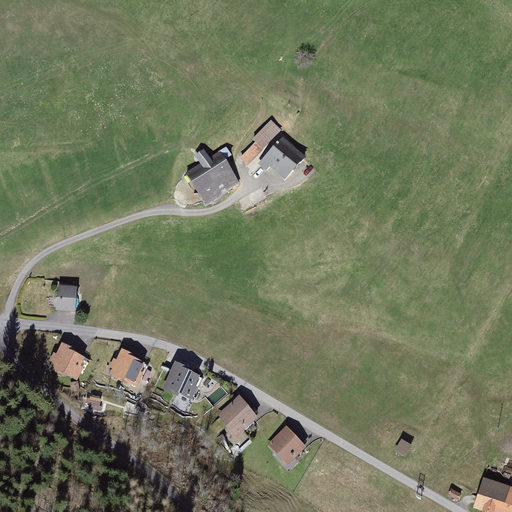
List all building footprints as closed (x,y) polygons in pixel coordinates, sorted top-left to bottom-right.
[(244,169),(249,164),(262,176),(267,171),(280,184),(302,161),(289,148),(291,146),(268,123),(250,142),(252,145),(236,161),(244,169)] [(195,168),(181,177),(201,209),(237,186),(217,155),(207,161),(200,151),(189,158),(195,168)] [(75,289),(57,288),(55,313),(74,314),(75,289)] [(66,377),(79,382),(83,369),(80,367),(83,359),(75,356),(76,352),(60,346),(57,356),(53,355),(50,363),(52,364),(48,374),(65,380),(66,377)] [(124,386),(125,384),(135,389),(145,366),(131,361),(133,357),(118,351),(114,360),(112,359),(108,369),(110,370),(107,378),(124,386)] [(170,370),(165,367),(154,393),(166,398),(167,395),(176,399),(177,397),(189,403),(200,379),(186,373),(188,371),(172,364),(170,370)] [(101,409),(102,397),(90,396),(90,408),(101,409)] [(253,420),(236,399),(213,416),(231,438),(253,420)] [(304,450),(283,428),(265,446),(286,468),(304,450)] [(410,448),(399,441),(392,453),(403,459),(410,448)] [(471,511),(511,511),(511,490),(482,480),(471,511)]
